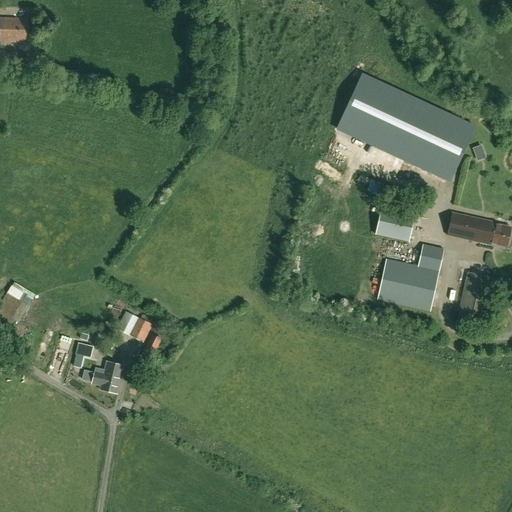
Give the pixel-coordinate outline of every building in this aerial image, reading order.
[(27,42),(27,19),(1,18),(0,41),(27,42)] [(0,66),(7,68),(11,52),(0,50),(0,66)] [(476,126),(363,74),(338,128),(450,180),(476,126)] [(328,127),(325,132),(335,136),(337,132),(328,127)] [(376,234),(408,241),(414,215),(382,208),(376,234)] [(507,245),(511,228),(495,225),(496,222),(452,212),(447,234),(488,244),(488,241),(507,245)] [(430,311),(443,249),(423,245),(418,266),(386,259),(377,299),(430,311)] [(484,323),(494,278),(467,272),(457,317),(484,323)] [(0,310),(17,320),(26,304),(3,291),(0,295),(0,310)] [(142,341),(151,324),(125,312),(117,328),(142,341)] [(153,355),(162,339),(151,333),(143,350),(153,355)] [(68,363),(75,367),(80,359),(73,355),(68,363)] [(99,389),(117,393),(124,366),(106,362),(103,373),(95,371),(94,373),(85,371),(82,381),(100,385),(99,389)]
